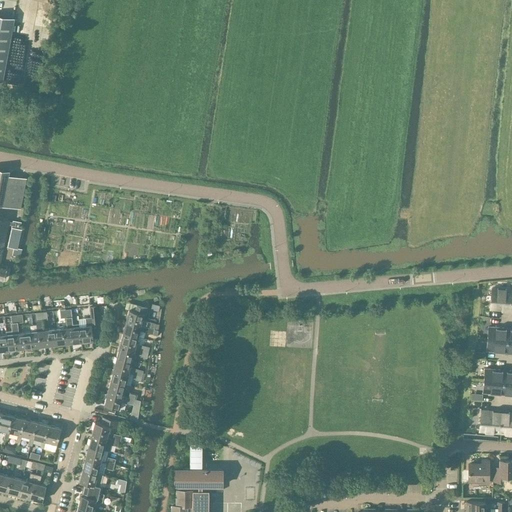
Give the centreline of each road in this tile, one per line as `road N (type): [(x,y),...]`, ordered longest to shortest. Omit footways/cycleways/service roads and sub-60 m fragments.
road 1 (unclassified): [(0,157),(263,201),(278,221),(285,289)]
road 2 (residential): [(511,270),(285,289)]
road 3 (residential): [(52,511),(71,419),(0,398)]
road 4 (residential): [(440,503),(316,505)]
road 5 (residential): [(440,503),(446,445),(511,446)]
